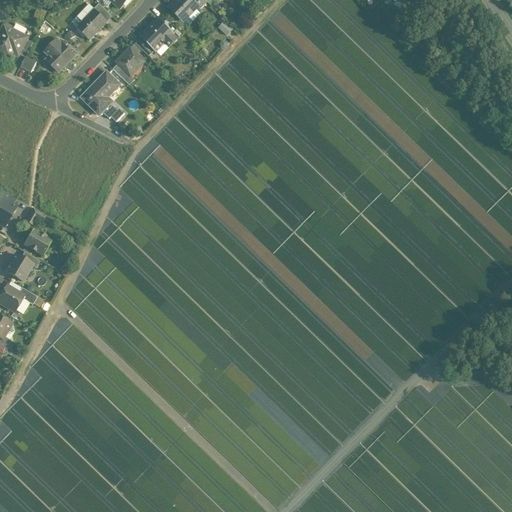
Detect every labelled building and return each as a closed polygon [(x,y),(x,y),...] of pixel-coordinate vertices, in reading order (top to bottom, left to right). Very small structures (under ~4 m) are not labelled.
[(128,0),(111,0),(120,8),(119,9),(120,9),(128,0)] [(178,0),(175,3),(174,2),(169,8),(183,22),(198,7),(198,6),(191,0),(178,0)] [(204,0),(191,0),(198,6),(198,7),(200,10),(207,3),(204,0)] [(111,16),(99,4),(94,9),(106,21),(111,16)] [(94,9),(76,28),(90,41),(107,22),(106,21),(94,9)] [(158,19),(140,37),(154,51),(156,53),(157,52),(154,49),(163,40),(168,45),(167,45),(167,47),(168,47),(168,48),(177,39),(172,34),(173,33),(158,19)] [(227,36),(233,29),(224,21),(218,28),(227,36)] [(28,38),(4,26),(0,33),(0,55),(10,60),(14,52),(19,54),(21,51),(26,41),(28,38)] [(419,44),(408,33),(403,39),(414,50),(419,44)] [(154,51),(141,38),(135,44),(148,57),(154,51)] [(74,57),(57,40),(49,49),(53,53),(46,61),(58,73),(74,57)] [(26,41),(21,51),(19,54),(25,58),(26,57),(32,45),(26,41)] [(130,48),(116,63),(118,65),(129,76),(129,75),(143,61),(130,48)] [(37,62),(26,57),(25,58),(20,68),(31,73),(37,62)] [(118,65),(113,70),(129,86),(135,81),(129,75),(129,76),(118,65)] [(106,72),(81,98),(99,116),(108,107),(102,102),(111,93),(112,94),(120,85),(106,72)] [(112,104),(99,120),(112,131),(125,114),(112,104)] [(15,199),(0,189),(0,198),(12,205),(15,199)] [(12,205),(0,198),(0,223),(4,227),(16,207),(12,205)] [(33,209),(26,222),(32,226),(36,219),(42,222),(45,217),(49,219),(33,209)] [(39,234),(33,230),(23,245),(42,257),(51,241),(45,238),(46,237),(40,233),(39,234)] [(40,262),(24,253),(21,258),(32,265),(31,267),(35,269),(40,262)] [(21,258),(16,255),(6,272),(22,282),(31,267),(32,265),(21,258)] [(19,294),(6,287),(0,297),(0,303),(15,312),(22,300),(24,297),(19,294)] [(37,298),(22,289),(19,294),(24,297),(22,300),(32,306),(37,298)] [(9,323),(0,317),(0,338),(2,339),(4,337),(9,328),(8,325),(9,323)] [(2,339),(0,338),(0,345),(4,348),(6,349),(10,341),(4,337),(2,339)]
